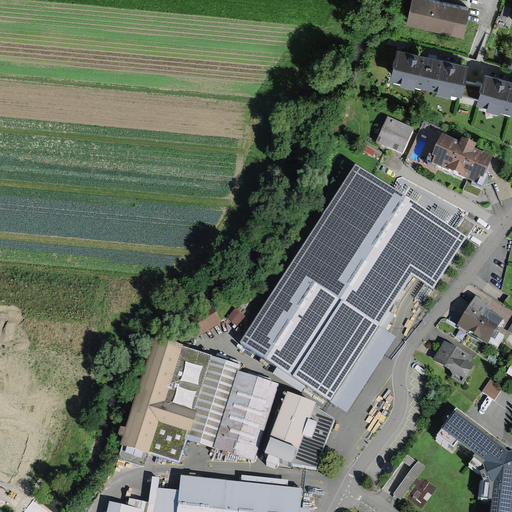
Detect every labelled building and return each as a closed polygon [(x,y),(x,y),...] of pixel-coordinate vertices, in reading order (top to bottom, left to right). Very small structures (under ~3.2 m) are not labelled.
[(470,8),(432,0),(413,0),(408,25),(463,38),(470,8)] [(468,66),(398,50),(391,82),(401,84),(400,88),(414,91),(415,87),(437,93),(436,95),(450,99),(450,95),(461,98),(461,96),(464,83),(468,66)] [(511,82),(484,75),(481,87),(478,100),(476,107),(486,110),(485,114),(500,117),(501,114),(511,116),(511,82)] [(461,96),(478,100),(481,87),(464,83),(461,96)] [(414,128),(388,117),(376,143),(402,154),(414,128)] [(440,133),(427,161),(467,179),(462,190),(479,197),(490,173),(486,171),(493,155),(475,146),(477,141),(461,134),(458,141),(440,133)] [(355,164),(239,343),(346,411),(395,337),(379,325),(412,275),(433,289),(467,237),(355,164)] [(476,296),(458,325),(487,343),(489,340),(495,330),(502,319),(485,308),(488,303),(476,296)] [(198,336),(222,322),(212,306),(189,321),(198,336)] [(234,308),(227,318),(241,329),(249,318),(234,308)] [(505,336),(495,330),(489,340),(498,346),(505,336)] [(239,365),(155,338),(120,444),(123,445),(119,459),(142,466),(144,465),(148,454),(179,462),(186,440),(255,461),(278,384),(237,371),(239,365)] [(445,341),(434,359),(449,368),(453,374),(451,377),(463,384),(475,365),(467,360),(469,356),(445,341)] [(490,379),(482,391),(494,399),(502,387),(490,379)] [(314,406),(287,396),(264,457),(267,458),(265,465),(273,469),(276,467),(278,462),(291,467),(315,471),(332,423),(313,410),(314,406)] [(511,511),(511,451),(457,410),(438,436),(454,449),(459,443),(476,456),(469,467),(481,474),(484,483),(482,483),(480,501),(492,502),(491,511),(511,511)] [(418,461),(418,462),(407,455),(403,461),(412,467),(392,494),(401,500),(426,467),(418,461)] [(310,511),(310,509),(301,508),(303,489),(273,486),(181,475),(180,490),(177,511),(310,511)] [(153,511),(155,505),(159,488),(160,479),(152,478),(149,503),(130,499),(129,506),(108,502),(106,511),(153,511)] [(177,511),(180,490),(159,488),(155,505),(153,511),(177,511)]
